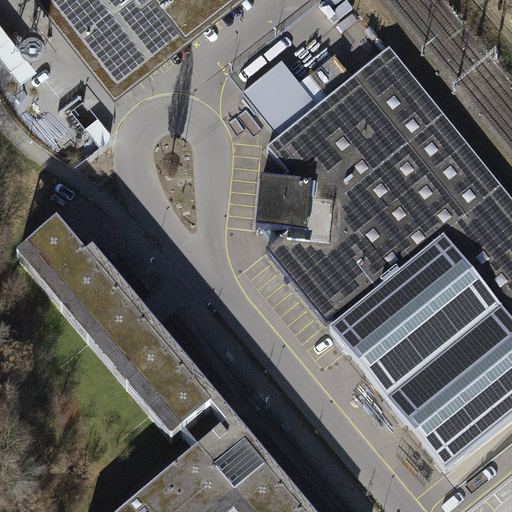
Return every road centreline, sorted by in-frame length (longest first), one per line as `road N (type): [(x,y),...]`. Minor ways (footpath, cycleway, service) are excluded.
road 1 (residential): [(219,287),(205,247),(211,162),(204,130),(178,114),(161,115),(133,136),(129,167),(163,224)]
road 2 (residential): [(406,511),(219,287)]
